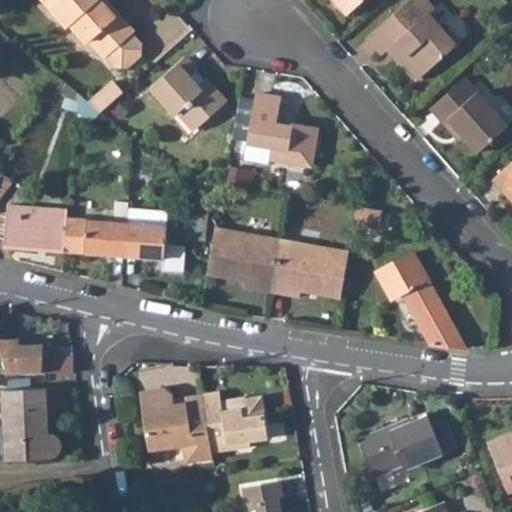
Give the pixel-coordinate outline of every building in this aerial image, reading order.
[(90,40),(105,57),(107,55),(117,66),(129,67),(142,55),(143,43),(133,32),(135,30),(111,3),(108,6),(102,0),(58,0),(50,7),(67,27),(71,24),(87,43),(90,40)] [(334,0),(347,15),(363,0),(334,0)] [(390,47),(418,78),(459,42),(441,23),(438,25),(428,14),(434,9),(425,0),(408,0),(367,37),(382,54),(390,47)] [(179,111),(195,129),(225,103),(205,79),(196,87),(189,78),(197,71),(185,57),(152,85),(176,113),(179,111)] [(464,136),(478,152),(508,125),(464,77),(430,108),(444,123),(448,119),(464,136)] [(90,102),(101,110),(111,102),(123,92),(124,91),(114,80),(90,102)] [(66,82),(59,91),(77,104),(78,92),(66,82)] [(123,92),(111,102),(121,114),(133,104),(123,92)] [(247,139),(246,142),(244,157),(268,161),(268,158),(310,165),(316,128),(292,124),(291,127),(276,124),(280,98),(255,93),(254,102),(247,139)] [(239,99),(232,136),(247,139),(254,102),(239,99)] [(444,123),(459,140),(464,136),(448,119),(444,123)] [(511,161),(492,180),(511,201),(511,161)] [(228,167),(226,182),(241,184),(244,169),(228,167)] [(254,171),(244,169),(241,184),(251,186),(254,171)] [(0,194),(10,180),(0,173),(0,194)] [(66,218),(64,250),(106,253),(107,248),(124,250),(127,223),(128,210),(129,202),(116,201),(114,222),(66,218)] [(383,209),(357,205),(354,225),(379,229),(383,209)] [(5,239),(4,246),(64,250),(66,218),(67,210),(7,206),(7,212),(5,239)] [(144,251),(144,256),(164,258),(163,269),(184,270),(186,245),(166,244),(167,226),(147,224),(148,211),(128,210),(127,223),(124,250),(144,251)] [(148,211),(147,224),(167,226),(168,213),(148,211)] [(192,211),(188,238),(205,241),(209,214),(192,211)] [(215,227),(207,274),(245,281),(244,286),(271,291),(281,239),(215,227)] [(281,239),(271,291),(300,297),(301,291),(341,298),(346,269),(349,251),(281,239)] [(391,300),(395,307),(406,301),(429,344),(464,349),(466,346),(413,252),(376,273),(391,300)] [(395,307),(415,341),(429,344),(406,301),(395,307)] [(0,344),(8,373),(43,373),(73,373),(73,356),(60,356),(60,346),(43,346),(43,344),(19,344),(19,338),(0,338),(0,344)] [(30,376),(6,377),(6,389),(30,388),(30,376)] [(54,434),(53,433),(52,433),(47,433),(45,387),(30,388),(6,389),(5,389),(8,460),(50,458),(52,457),(56,456),(60,451),(61,448),(62,444),(61,441),(59,437),(56,434),(54,434)] [(174,400),(173,393),(166,388),(140,392),(149,450),(183,445),(186,462),(213,458),(212,452),(203,395),(185,398),(186,403),(174,405),(174,400)] [(220,391),(203,394),(203,395),(212,452),(250,446),(250,441),(268,438),(262,396),(246,398),(246,397),(221,400),(220,391)] [(446,420),(432,426),(428,415),(390,430),(389,426),(359,439),(374,477),(403,465),(405,469),(458,447),(446,420)] [(511,432),(489,442),(509,493),(511,491),(511,432)] [(284,511),(282,497),(280,498),(278,482),(246,487),(248,503),(246,503),(247,511),(284,511)] [(362,511),(372,508),(369,501),(360,504),(362,511)] [(446,511),(443,501),(416,511),(446,511)]
